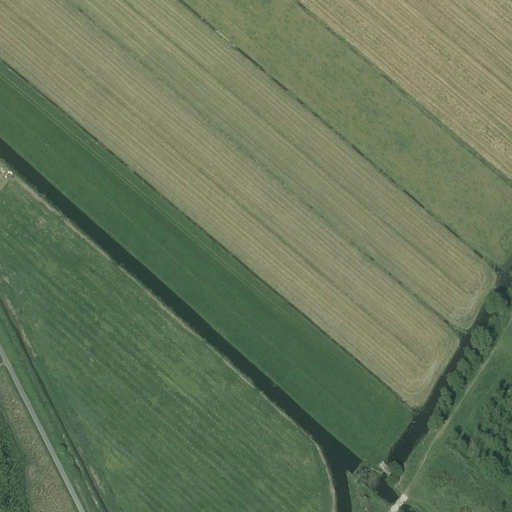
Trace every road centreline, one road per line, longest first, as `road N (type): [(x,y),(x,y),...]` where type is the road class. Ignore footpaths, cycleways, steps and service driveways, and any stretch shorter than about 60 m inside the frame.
road 1 (track): [(393,511),(511,314)]
road 2 (unclassified): [(81,511),(0,349)]
